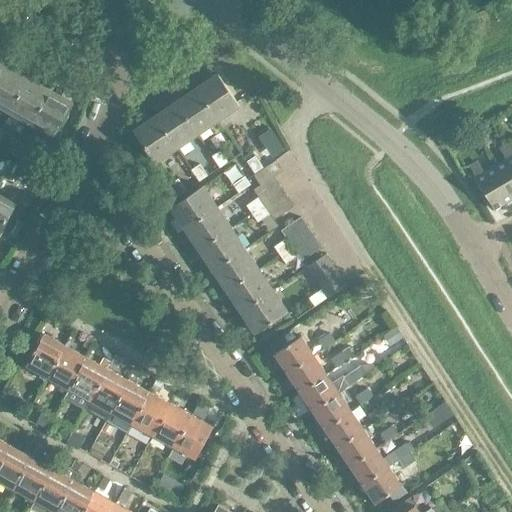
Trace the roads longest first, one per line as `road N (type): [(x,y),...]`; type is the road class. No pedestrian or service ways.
road 1 (residential): [(324,511),(88,163)]
road 2 (tertiary): [(212,0),(393,142),(484,249)]
road 3 (track): [(511,481),(371,273)]
road 4 (tertiary): [(0,316),(88,163)]
